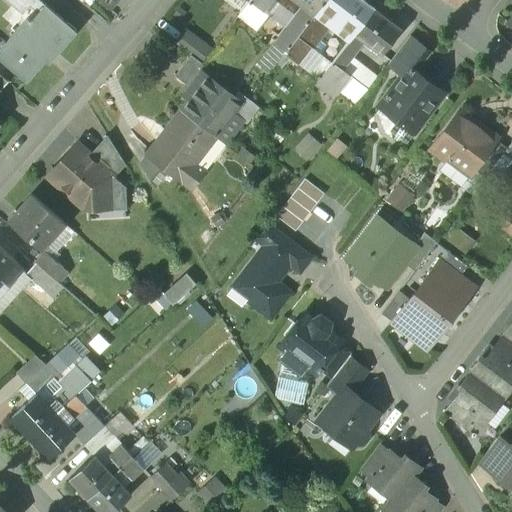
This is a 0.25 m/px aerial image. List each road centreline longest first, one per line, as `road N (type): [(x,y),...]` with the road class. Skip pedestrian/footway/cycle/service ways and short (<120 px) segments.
road 1 (residential): [(113,47),(0,176)]
road 2 (residential): [(415,418),(511,285)]
road 3 (residential): [(333,283),(415,418)]
